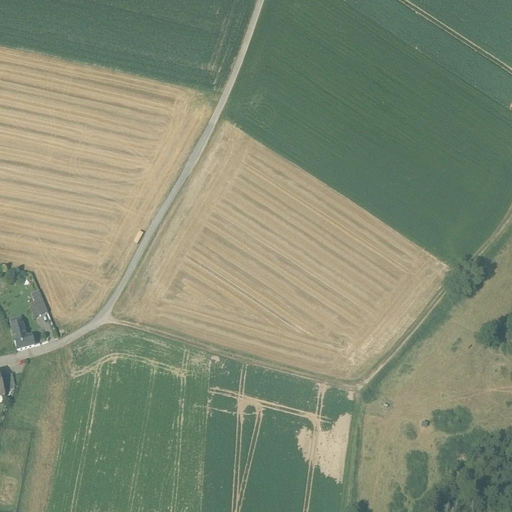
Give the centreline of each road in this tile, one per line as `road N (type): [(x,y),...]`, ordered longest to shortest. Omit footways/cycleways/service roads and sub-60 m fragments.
road 1 (track): [(106,318),(355,384),(511,208)]
road 2 (unclassified): [(0,361),(40,355),(106,318),(224,102),(265,0)]
road 3 (track): [(338,511),(355,384)]
